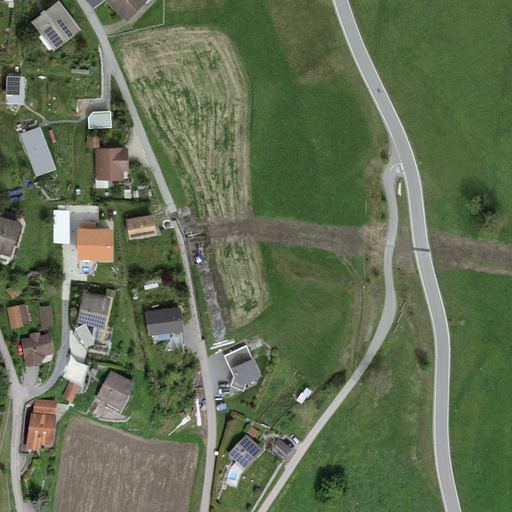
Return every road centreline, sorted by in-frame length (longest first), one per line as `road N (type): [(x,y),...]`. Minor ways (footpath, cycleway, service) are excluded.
road 1 (residential): [(206,511),(214,413),(193,281),(175,212),(81,0)]
road 2 (unclassified): [(262,511),(388,318),(392,179),(412,165)]
road 3 (tertiary): [(455,511),(444,458),(446,345),(412,165)]
road 4 (tertiary): [(412,165),(343,0)]
road 5 (unclassified): [(0,338),(19,404),(19,511)]
